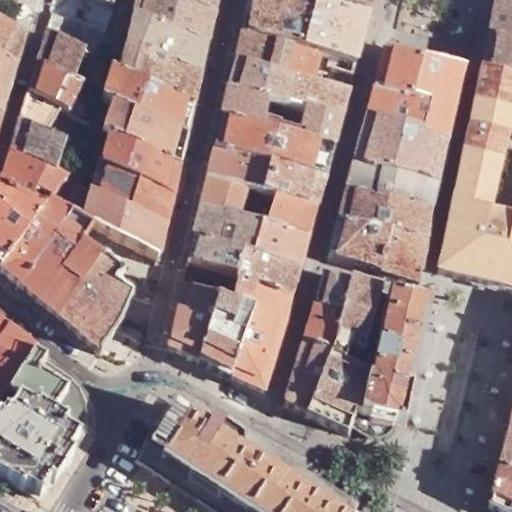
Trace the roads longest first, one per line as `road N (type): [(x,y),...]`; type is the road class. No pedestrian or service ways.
road 1 (residential): [(228,0),(142,371)]
road 2 (residential): [(487,0),(425,296)]
road 3 (residential): [(384,0),(315,267)]
road 4 (residential): [(315,267),(266,431)]
road 5 (residential): [(119,409),(0,302)]
road 6 (residential): [(0,153),(46,0)]
road 7 (residential): [(399,511),(266,431)]
road 8 (residential): [(266,431),(142,371)]
